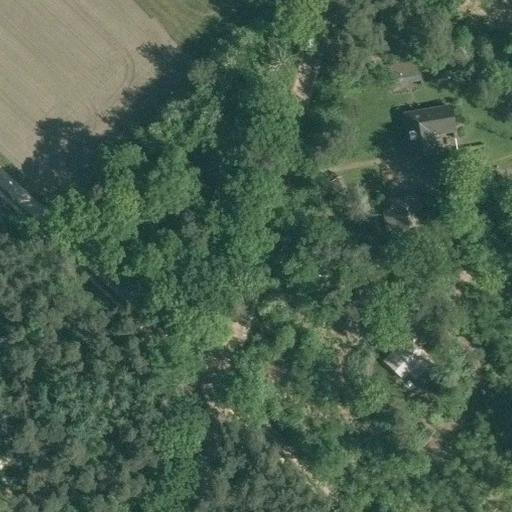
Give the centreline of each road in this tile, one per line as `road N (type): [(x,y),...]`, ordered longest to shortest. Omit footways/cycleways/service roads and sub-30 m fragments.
road 1 (track): [(0,171),(363,511)]
road 2 (track): [(324,0),(223,394)]
road 3 (track): [(223,394),(189,511)]
